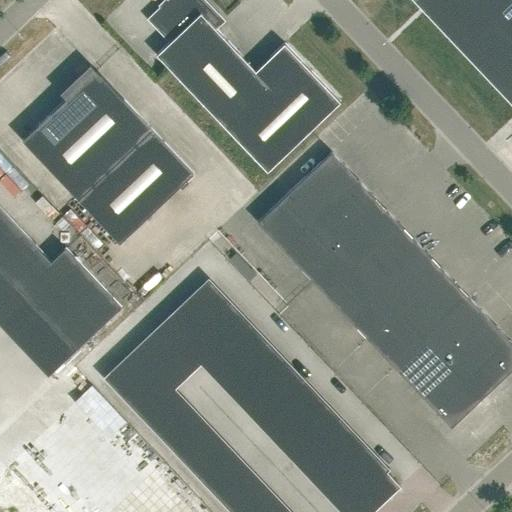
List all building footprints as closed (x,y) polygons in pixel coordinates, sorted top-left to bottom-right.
[(161,8),(150,19),(171,41),(156,54),(267,171),(340,101),(284,42),(255,70),(215,28),(222,21),(202,0),(169,0),(169,1),(167,0),(163,0),(158,5),(161,8)] [(511,0),(414,0),(426,12),(511,103),(511,0)] [(66,99),(22,140),(119,242),(193,173),(96,70),(90,64),(60,93),(66,99)] [(331,152),(258,222),(286,251),(315,223),(359,181),(331,152)] [(387,210),(359,181),(315,223),(343,252),(387,210)] [(0,206),(0,267),(76,348),(121,306),(65,247),(51,260),(0,206)] [(343,252),(370,281),(414,239),(387,210),(343,252)] [(315,223),(286,251),(395,367),(425,339),(398,310),(370,281),(343,252),(315,223)] [(370,281),(398,310),(442,268),(414,239),(370,281)] [(0,324),(48,375),(76,348),(0,267),(0,324)] [(398,310),(425,339),(469,298),(442,268),(398,310)] [(208,283),(105,380),(230,511),(287,511),(169,388),(201,358),(346,511),(372,511),(400,486),(208,283)] [(395,367),(423,396),(497,327),(469,298),(425,339),(395,367)] [(423,396),(451,426),(511,368),(511,342),(497,327),(423,396)]
